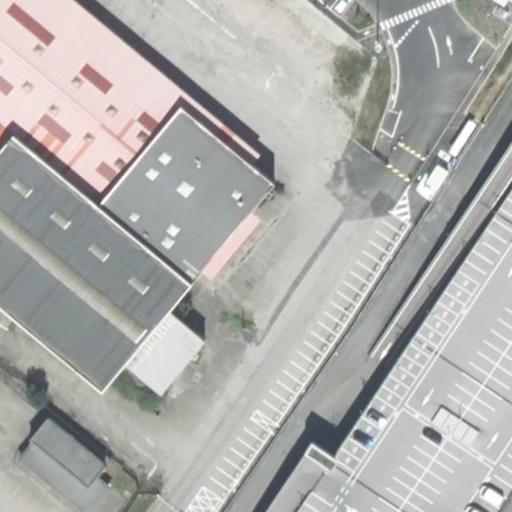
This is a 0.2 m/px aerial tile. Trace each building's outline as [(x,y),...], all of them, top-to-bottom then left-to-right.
[(275,181),(54,0),(0,0),(0,96),(157,225),(145,242),(161,256),(171,243),(204,271),(275,181)] [(0,142),(11,130),(0,120),(0,142)] [(145,242),(11,130),(0,142),(0,303),(104,390),(127,362),(162,393),(188,364),(209,339),(170,309),(194,282),(161,256),(145,242)] [(502,511),(511,497),(511,142),(368,359),(378,365),(389,372),(336,454),(314,439),(265,511),(502,511)] [(102,464),(47,419),(31,439),(34,441),(20,458),(86,511),(105,486),(92,476),(102,464)]
